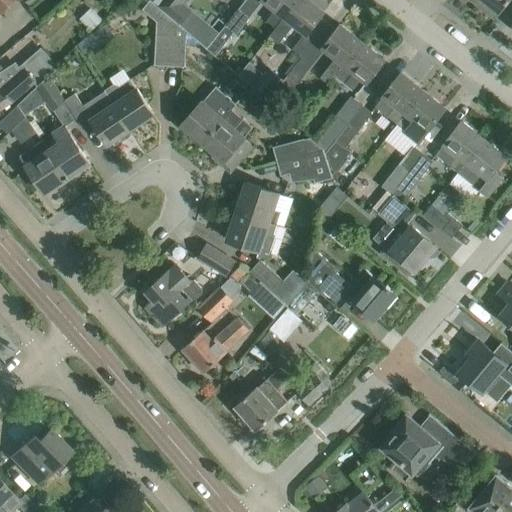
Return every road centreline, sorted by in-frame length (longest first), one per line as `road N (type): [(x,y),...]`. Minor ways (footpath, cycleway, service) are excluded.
road 1 (residential): [(264,490),(42,244)]
road 2 (secondary): [(229,511),(74,327)]
road 3 (residential): [(42,244),(160,174),(176,183),(178,196),(154,232)]
road 4 (residential): [(38,355),(173,511)]
road 5 (residential): [(390,365),(511,220)]
road 6 (residential): [(264,490),(390,365)]
road 7 (residential): [(511,95),(389,0)]
road 8 (residential): [(390,365),(511,458)]
